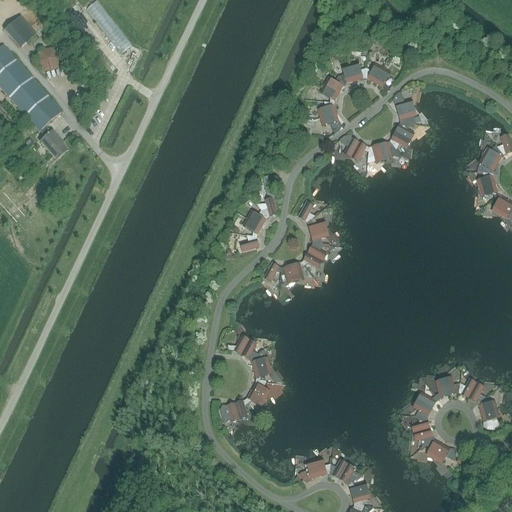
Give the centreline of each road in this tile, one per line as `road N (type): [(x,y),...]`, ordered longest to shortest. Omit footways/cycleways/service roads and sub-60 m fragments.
road 1 (unclassified): [(0,424),(203,0)]
road 2 (unknown): [(407,81),(390,63),(341,59),(322,75),(314,101),(316,121),(336,137)]
